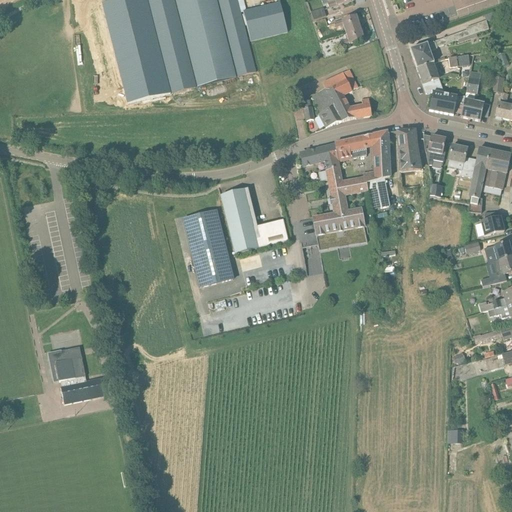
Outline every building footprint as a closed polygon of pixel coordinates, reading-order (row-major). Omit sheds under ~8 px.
[(148,0),(121,0),(104,5),(130,105),(173,94),(148,0)] [(148,0),(173,94),(196,88),(195,84),(173,0),(148,0)] [(206,86),(236,78),(216,0),(173,0),(197,88),(206,86)] [(256,73),(239,9),(236,0),(217,0),(237,78),(256,73)] [(351,2),(350,0),(326,0),(328,4),(327,5),(329,9),(351,2)] [(251,42),(287,31),(279,2),(243,12),(251,42)] [(314,22),(326,17),(323,9),(311,13),(314,22)] [(346,33),(360,29),(356,17),(334,24),(336,29),(343,27),(346,33)] [(364,40),(360,29),(346,33),(348,40),(340,43),(342,48),(364,40)] [(468,37),(466,31),(434,43),(437,49),(458,41),(468,37)] [(437,50),(437,49),(434,43),(410,51),(417,71),(434,65),(429,53),(437,50)] [(268,47),(261,48),(264,68),(271,67),(268,47)] [(499,63),(507,60),(504,54),(497,57),(499,63)] [(468,57),(457,58),(458,68),(469,67),(468,57)] [(458,68),(457,58),(448,60),(450,70),(458,68)] [(422,86),(439,80),(434,65),(417,71),(422,86)] [(342,97),(357,90),(357,88),(350,72),(323,84),(326,91),(334,107),(343,123),(351,121),(355,120),(371,117),(368,100),(362,101),(362,106),(349,110),(342,97)] [(477,96),(479,82),(481,75),(469,73),(464,101),(465,101),(461,119),(480,123),(484,106),(474,103),(475,96),(477,96)] [(494,79),(492,94),(501,95),(501,94),(502,94),(504,80),(494,79)] [(441,86),(439,80),(422,86),(426,95),(433,95),(433,94),(434,94),(435,89),(441,86)] [(433,94),(433,95),(429,112),(453,117),(457,99),(445,96),(441,86),(435,89),(434,94),(433,94)] [(334,107),(326,91),(313,97),(321,114),(334,107)] [(508,96),(502,94),(501,94),(501,95),(499,104),(498,104),(495,118),(510,122),(511,111),(511,107),(505,106),(508,96)] [(335,125),(343,123),(334,107),(321,114),(319,116),(326,129),(335,125)] [(307,122),(314,121),(311,108),(304,109),(307,122)] [(418,163),(416,153),(414,132),(397,133),(399,153),(401,173),(419,171),(418,163)] [(327,183),(330,197),(327,197),(329,205),(331,205),(333,214),(313,218),(313,219),(317,237),(364,228),(365,228),(361,210),(347,213),(344,197),(368,192),(366,186),(368,186),(384,180),(390,179),(387,133),(364,138),(366,149),(373,147),(375,172),(363,174),(364,179),(341,184),(339,170),(328,172),(329,181),(329,183),(327,183)] [(364,138),(334,145),(335,147),(338,164),(352,162),(351,160),(367,156),(366,149),(364,138)] [(443,163),(446,149),(444,148),(445,141),(431,138),(427,158),(428,166),(432,167),(433,161),(443,163)] [(310,153),(300,155),(303,168),(313,166),(318,164),(319,164),(325,163),(325,164),(326,164),(328,172),(339,170),(338,164),(335,147),(321,150),(316,151),(315,152),(310,153)] [(473,173),(476,162),(465,159),(467,150),(452,147),(447,168),(461,171),(460,177),(472,179),(473,173)] [(489,151),(479,149),(476,162),(473,173),(472,179),(468,198),(470,198),(469,214),(472,214),(476,215),(480,215),(481,200),(478,200),(480,192),(481,186),(485,171),(487,162),(489,151)] [(487,162),(485,171),(505,175),(506,175),(510,156),(489,151),(487,162)] [(502,191),(505,175),(485,171),(481,186),(502,191)] [(320,182),(329,181),(328,172),(318,174),(320,182)] [(390,208),(384,180),(368,186),(372,212),(390,208)] [(481,186),(480,192),(501,197),(502,191),(481,186)] [(258,249),(253,229),(244,191),(221,197),(235,255),(258,249)] [(233,281),(216,213),(183,221),(200,289),(233,281)] [(481,224),(484,238),(504,233),(502,226),(505,225),(503,218),(497,220),(495,214),(484,215),(485,223),(481,224)] [(317,237),(313,219),(296,223),(301,250),(318,246),(319,252),(367,243),(364,228),(317,237)] [(253,229),(258,249),(288,242),(283,222),(253,229)] [(497,253),(499,261),(511,258),(507,243),(484,249),(486,256),(497,253)] [(464,248),(466,255),(480,252),(478,244),(464,248)] [(445,252),(448,263),(453,262),(450,251),(445,252)] [(511,259),(511,258),(499,261),(501,268),(490,271),(492,279),(511,273),(511,259)] [(501,308),(507,307),(511,305),(511,291),(503,294),(505,300),(499,301),(491,304),(492,304),(487,306),(489,312),(494,310),(501,308)] [(501,308),(494,310),(496,317),(496,318),(501,316),(502,320),(510,318),(510,319),(511,322),(511,321),(511,305),(507,307),(501,308)] [(511,327),(480,338),(479,336),(474,338),(475,346),(501,338),(503,342),(511,340),(511,342),(511,327)] [(85,378),(80,348),(55,353),(56,363),(55,363),(59,383),(60,382),(61,388),(61,389),(64,406),(90,401),(90,400),(105,397),(101,380),(86,383),(85,378)] [(511,352),(501,356),(505,367),(511,364),(511,352)] [(455,366),(465,360),(462,354),(451,360),(455,366)] [(495,401),(500,400),(496,385),(491,387),(495,401)] [(42,407),(30,409),(32,421),(44,418),(42,407)] [(452,444),(464,444),(464,432),(452,433),(452,444)]
